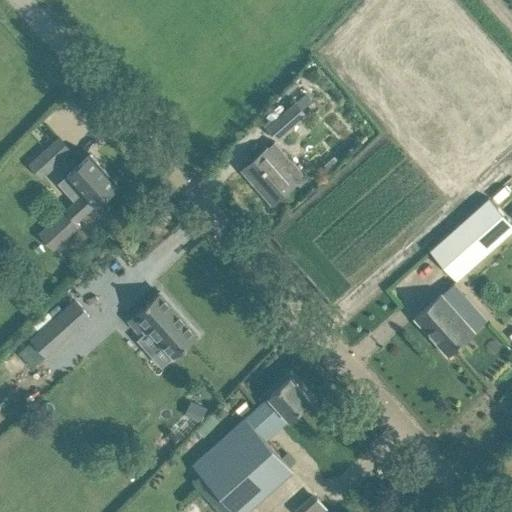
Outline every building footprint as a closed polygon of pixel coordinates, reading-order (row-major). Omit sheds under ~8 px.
[(305,113),(301,108),(313,98),(306,91),(295,101),(266,126),(277,138),(305,113)] [(59,136),(29,163),(41,176),(71,149),(59,136)] [(273,141),(241,169),(271,203),(296,181),(299,184),(306,177),(273,141)] [(117,183),(90,153),(69,171),(86,190),(74,201),(66,208),(38,234),(51,248),(79,222),(76,219),(84,212),(117,183)] [(511,222),(489,197),(430,249),(456,279),(511,228),(511,222)] [(158,256),(197,280),(215,251),(176,227),(158,256)] [(103,242),(79,266),(106,291),(129,266),(103,242)] [(173,355),(198,334),(159,290),(127,318),(138,331),(146,324),(173,355)] [(441,292),(414,316),(447,354),(474,330),(441,292)] [(310,398),(290,376),(267,396),(267,397),(246,415),(192,463),(200,472),(194,478),(224,511),(242,511),(292,468),(253,425),(278,404),(289,417),(310,398)] [(199,421),(206,407),(191,398),(183,413),(199,421)] [(301,511),(329,511),(343,500),(330,486),(301,511)]
